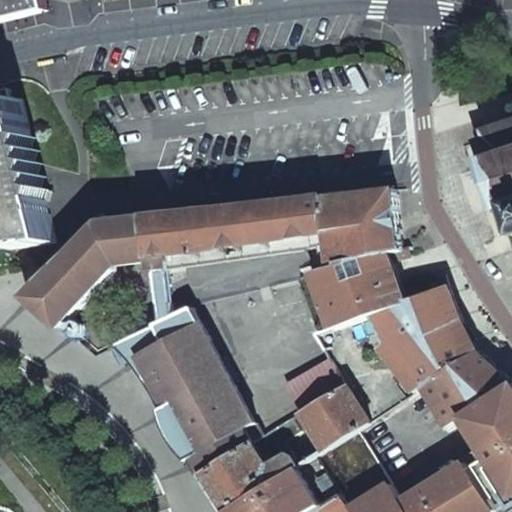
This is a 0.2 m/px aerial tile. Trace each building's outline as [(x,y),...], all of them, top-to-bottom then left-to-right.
[(0,0),(0,19),(50,6),(48,0),(0,0)] [(0,252),(3,252),(1,244),(14,242),(16,251),(62,242),(51,201),(54,190),(46,187),(49,181),(51,178),(43,174),(47,164),(41,161),(43,149),(36,146),(39,139),(40,136),(33,133),(25,97),(14,99),(10,86),(0,88),(0,252)] [(511,122),(488,130),(490,138),(482,141),(487,159),(485,159),(487,166),(489,165),(502,207),(500,207),(502,214),(504,213),(511,232),(511,231),(511,122)] [(114,223),(114,218),(34,298),(67,328),(123,272),(122,266),(151,261),(155,281),(149,286),(153,327),(185,312),(182,254),(207,250),(208,258),(213,257),(212,250),(272,241),(274,249),(278,247),(277,240),(333,232),(338,271),(408,250),(401,189),(114,223)] [(412,249),(408,250),(338,271),(322,276),(340,329),(455,287),(452,278),(410,293),(397,262),(415,256),(412,249)] [(455,287),(340,329),(322,335),(335,360),(388,340),(401,331),(403,340),(390,349),(412,376),(401,383),(412,401),(432,389),(430,386),(485,352),(465,317),(455,287)] [(203,303),(185,312),(153,327),(137,335),(149,356),(146,358),(210,475),(272,437),(265,424),(260,426),(208,322),(212,320),(203,303)] [(149,356),(137,335),(123,342),(129,350),(139,346),(146,358),(149,356)] [(137,363),(146,358),(139,346),(129,350),(137,363)] [(511,388),(511,375),(485,352),(430,386),(432,389),(454,426),(469,417),(511,388)] [(352,386),(336,361),(291,388),(309,413),(352,386)] [(309,413),(272,437),(210,475),(231,511),(233,511),(308,466),(302,458),(295,456),(276,467),(269,455),(316,426),(331,452),(364,432),(376,424),(353,385),(352,386),(309,413)] [(511,388),(469,417),(489,448),(511,430),(511,388)] [(478,462),(432,490),(448,511),(501,511),(511,505),(511,430),(489,448),(495,458),(481,466),(478,462)] [(308,466),(233,511),(318,511),(325,508),(330,505),(346,493),(386,467),(364,432),(331,452),(308,466)] [(356,507),(397,483),(386,467),(346,493),(356,507)] [(410,504),(397,483),(356,507),(359,511),(448,511),(432,490),(410,504)] [(359,511),(356,507),(346,493),(330,505),(334,511),(359,511)]
